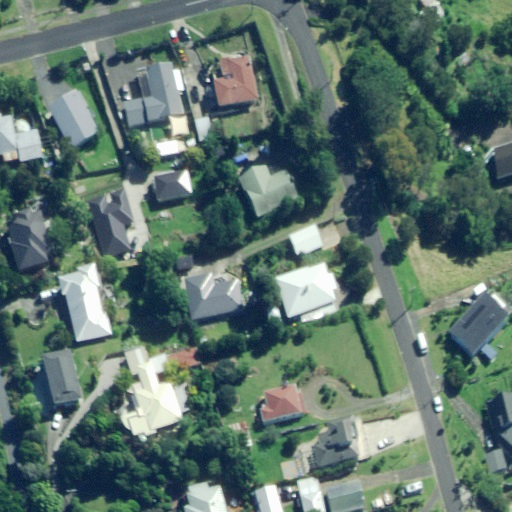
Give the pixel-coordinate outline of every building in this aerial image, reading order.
[(442,14),(433,0),(421,0),(426,7),(420,11),(428,23),(442,14)] [(258,100),(248,58),(219,65),(223,82),(213,85),(219,109),(258,100)] [(178,90),(184,89),(179,68),(173,69),(172,63),(136,72),(143,98),(124,102),(129,125),(183,112),(178,90)] [(87,104),(81,93),(48,112),(70,151),(97,135),(82,108),(87,104)] [(211,95),(202,97),(206,114),(215,112),(211,95)] [(213,136),(208,116),(195,119),(201,139),(213,136)] [(0,125),(0,158),(2,158),(4,165),(19,161),(20,165),(42,159),(36,133),(14,139),(10,123),(9,123),(0,125)] [(511,146),(494,150),(498,176),(511,173),(511,146)] [(187,170),(153,178),(138,181),(141,195),(156,192),(157,200),(191,192),(187,170)] [(268,181),(264,172),(240,182),(256,218),(296,200),(285,174),(268,181)] [(23,211),(27,221),(19,224),(14,225),(14,228),(2,232),(7,247),(17,278),(52,267),(63,263),(44,204),(23,211)] [(322,251),(314,231),(288,242),(297,262),(322,251)] [(327,285),(323,273),(275,289),(287,324),(334,309),(330,297),(335,295),(331,283),(327,285)] [(98,296),(92,275),(76,279),(77,283),(57,288),(62,305),(65,304),(76,347),(110,338),(105,318),(102,318),(96,296),(98,296)] [(243,311),(237,283),(213,289),(212,281),(183,288),(191,322),(243,311)] [(506,331),(483,307),(448,340),(472,364),(506,331)] [(199,367),(194,350),(164,359),(169,375),(199,367)] [(81,406),(69,359),(36,367),(48,414),(81,406)] [(157,393),(151,373),(137,378),(143,398),(131,402),(138,422),(127,426),(132,442),(182,425),(170,389),(157,393)] [(303,417),(297,392),(264,400),(266,410),(259,412),(263,427),(303,417)] [(511,404),(511,402),(486,409),(496,445),(511,458),(511,404)] [(367,462),(359,423),(326,430),(330,448),(311,453),(316,474),(345,467),(367,462)] [(249,445),(245,426),(226,431),(230,449),(249,445)] [(507,472),(501,453),(484,459),(490,477),(507,472)] [(323,511),(317,482),(297,486),(302,511),(323,511)] [(189,511),(224,511),(219,491),(208,494),(206,487),(193,491),(185,494),(190,511),(189,511)] [(280,511),(274,490),(254,495),(259,511),(280,511)]
